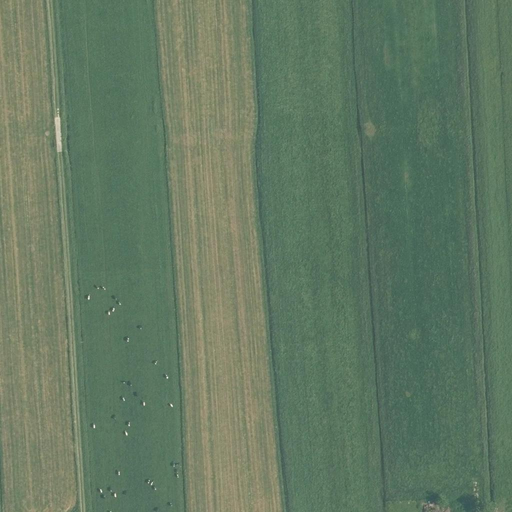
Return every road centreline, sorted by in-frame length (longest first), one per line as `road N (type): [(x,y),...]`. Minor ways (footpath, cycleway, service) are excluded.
road 1 (track): [(48,0),(82,511)]
road 2 (track): [(370,511),(339,355)]
